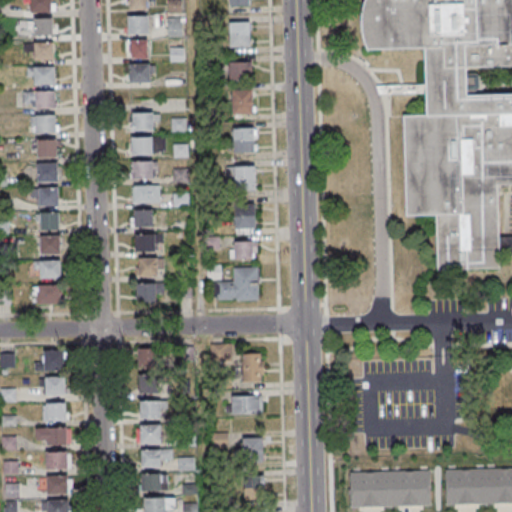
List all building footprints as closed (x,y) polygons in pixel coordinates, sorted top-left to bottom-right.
[(145,0),(126,0),(127,10),(146,10),(145,0)] [(180,0),(167,0),(168,11),(180,11),(180,0)] [(511,0),(511,67),(464,69),(465,96),(511,94),(511,184),(496,185),(498,238),(511,237),(511,254),(498,255),(499,272),(462,273),(462,269),(437,270),(435,215),(404,215),(401,117),(425,117),(424,95),(379,96),(376,87),(423,86),(422,49),(366,51),(359,51),(357,0),(511,0)] [(148,16),(127,16),(127,33),(148,33),(148,16)] [(53,35),(53,17),(31,17),(31,35),(53,35)] [(183,18),(167,18),(167,36),(183,36),(183,18)] [(250,47),(250,22),(230,22),(230,47),(250,47)] [(130,40),(130,58),(148,58),(148,40),(130,40)] [(54,42),(33,42),(33,60),(54,60),(54,42)] [(170,60),(183,60),(183,48),(170,48),(170,60)] [(227,79),(249,79),(249,61),(227,61),(227,79)] [(128,82),(150,82),(150,63),(128,63),(128,82)] [(55,66),(27,66),(27,83),(55,83),(55,66)] [(231,89),(231,114),(253,114),(253,89),(231,89)] [(24,90),(24,108),(56,108),(56,90),(24,90)] [(153,130),(153,112),(129,112),(129,130),(153,130)] [(31,115),(31,133),(57,133),(57,115),(31,115)] [(255,152),(255,127),(233,127),(233,152),(255,152)] [(130,136),(130,155),(153,155),(153,136),(130,136)] [(57,157),(57,139),(35,139),(35,157),(57,157)] [(156,160),(131,160),(131,178),(156,178),(156,160)] [(58,181),(58,162),(31,162),(31,181),(58,181)] [(256,166),(235,166),(235,190),(256,190),(256,166)] [(133,184),(133,202),(159,202),(159,184),(133,184)] [(32,205),(58,205),(58,186),(32,186),(32,205)] [(255,229),(255,204),(235,204),(235,229),(255,229)] [(153,226),(153,209),(131,209),(131,226),(153,226)] [(59,229),(59,211),(35,211),(35,229),(59,229)] [(155,233),(134,233),(134,251),(155,251),(155,233)] [(40,235),(40,254),(60,254),(60,235),(40,235)] [(257,259),(257,241),(231,241),(231,259),(257,259)] [(158,276),(158,257),(136,257),(136,276),(158,276)] [(60,278),(60,260),(31,260),(31,278),(60,278)] [(221,267),(209,266),(208,277),(219,278),(221,267)] [(259,267),(232,267),(232,281),(216,281),(216,300),(259,300),(259,267)] [(136,282),(136,301),(156,301),(156,282),(136,282)] [(32,285),(32,304),(60,304),(60,285),(32,285)] [(136,350),(136,370),(155,370),(155,350),(136,350)] [(43,363),(35,363),(35,372),(65,372),(65,351),(43,351),(43,363)] [(263,381),(263,353),(242,353),(242,381),(263,381)] [(14,367),(13,355),(0,356),(2,368),(14,367)] [(159,374),(138,374),(138,395),(159,395),(159,374)] [(43,397),(67,397),(67,378),(43,378),(43,397)] [(262,395),(232,395),(232,413),(262,413),(262,395)] [(161,421),(161,402),(140,402),(140,421),(161,421)] [(43,404),(43,423),(65,423),(65,404),(43,404)] [(163,426),(140,426),(140,445),(163,445),(163,426)] [(36,429),(36,445),(67,445),(67,429),(36,429)] [(227,447),(227,434),(213,434),(213,447),(227,447)] [(263,438),(241,438),(241,463),(263,463),(263,438)] [(141,468),(161,468),(161,458),(171,458),(171,450),(141,450),(141,468)] [(46,453),(46,471),(70,471),(70,453),(46,453)] [(179,471),(193,470),(193,459),(178,459),(179,471)] [(511,468),(442,470),(442,505),(511,504),(511,468)] [(345,474),(348,508),(427,507),(427,471),(345,474)] [(243,500),(265,500),(265,473),(243,473),(243,500)] [(167,474),(144,474),(144,491),(167,491),(167,474)] [(46,477),(46,495),(70,495),(70,477),(46,477)] [(143,511),(176,511),(177,498),(144,498),(143,511)] [(46,501),(46,511),(69,511),(70,501),(46,501)]
